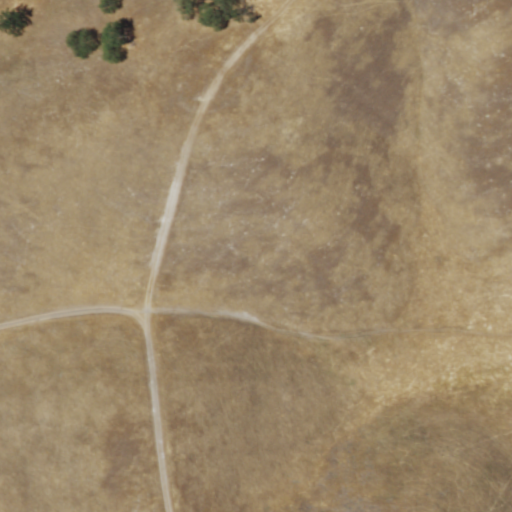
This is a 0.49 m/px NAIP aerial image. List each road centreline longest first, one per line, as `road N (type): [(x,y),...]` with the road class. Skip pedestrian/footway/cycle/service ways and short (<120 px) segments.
road 1 (track): [(171,511),(149,313),(170,208),(200,117),(235,55),(292,0)]
road 2 (track): [(149,313),(89,308),(0,327)]
